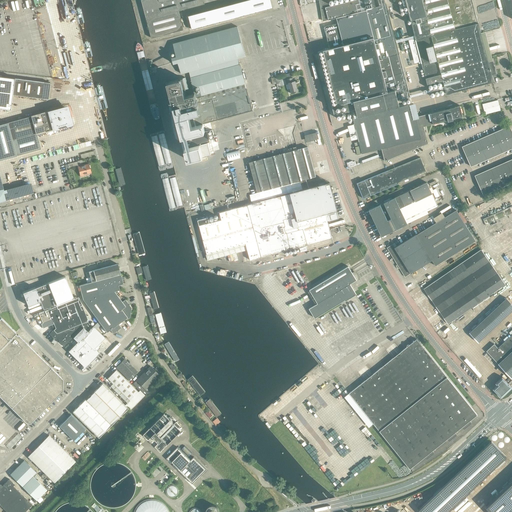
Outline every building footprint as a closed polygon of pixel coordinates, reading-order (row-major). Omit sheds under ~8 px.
[(140,0),(151,38),(184,29),(179,11),(204,4),(203,0),(140,0)] [(248,0),(188,16),(192,29),(273,8),(271,0),(248,0)] [(319,0),(322,22),(336,19),(337,25),(324,29),(329,49),(317,52),(334,115),(351,110),(362,154),(381,149),(384,159),(428,144),(424,127),(433,124),(434,127),(448,123),(453,123),(453,122),(463,119),(460,106),(415,117),(387,4),(386,5),(384,0),(405,0),(427,85),(443,81),(446,94),(494,82),(492,77),(497,76),(495,70),(495,71),(492,61),(488,62),(472,0),(358,0),(330,8),(328,1),(332,0),(319,0)] [(183,78),(168,82),(180,130),(252,110),(238,58),(245,56),(237,26),(173,43),(177,56),(172,57),(174,63),(178,62),(182,74),(188,72),(195,97),(186,100),(183,91),(186,90),(183,78)] [(50,83),(44,82),(0,75),(0,106),(11,108),(12,95),(42,98),(42,99),(48,99),(50,83)] [(294,82),(293,78),(286,80),(287,84),(289,83),(291,93),(298,92),(295,81),(294,82)] [(498,100),(482,104),(485,115),(501,111),(498,100)] [(70,124),(65,108),(0,125),(0,159),(39,149),(35,134),(70,124)] [(346,126),(348,133),(354,132),(352,124),(346,126)] [(471,167),(511,148),(511,130),(510,126),(462,147),(471,167)] [(187,149),(210,142),(207,131),(183,138),(187,149)] [(309,188),(306,179),(316,177),(308,147),(249,162),(257,192),(301,180),(303,189),(290,193),(219,212),(221,220),(199,226),(207,254),(245,244),(250,260),(332,238),(328,221),(339,218),(329,183),(309,188)] [(239,150),(226,154),(228,161),(241,158),(239,150)] [(363,198),(371,195),(399,184),(398,183),(426,171),(420,157),(365,180),(357,183),(363,198)] [(484,196),(511,183),(511,159),(475,175),(484,196)] [(80,177),(87,175),(87,172),(91,171),(89,164),(83,166),(83,167),(78,168),(80,177)] [(114,167),(121,193),(129,191),(122,165),(114,167)] [(407,224),(429,213),(428,211),(438,206),(432,194),(427,182),(410,190),(395,198),(384,203),(391,219),(388,220),(380,205),(369,210),(381,237),(408,224),(407,224)] [(0,202),(34,193),(32,186),(2,194),(0,186),(0,202)] [(486,225),(511,214),(511,206),(484,219),(486,225)] [(476,241),(456,210),(416,235),(416,234),(395,248),(393,244),(387,248),(397,265),(396,266),(398,269),(399,268),(405,277),(411,274),(432,260),(435,266),(476,241)] [(439,213),(431,218),(433,222),(442,217),(439,213)] [(139,226),(130,228),(139,262),(149,260),(139,226)] [(432,301),(489,261),(481,249),(424,289),(432,301)] [(149,260),(139,262),(147,288),(156,286),(149,260)] [(489,261),(432,301),(448,324),(505,284),(489,261)] [(101,279),(120,274),(117,264),(98,269),(101,279)] [(353,273),(348,266),(309,290),(318,303),(309,309),(315,318),(345,300),(350,297),(345,287),(359,279),(355,272),(353,273)] [(122,302),(114,291),(119,290),(118,285),(123,284),(120,274),(79,285),(83,300),(107,332),(110,330),(113,334),(117,331),(117,332),(118,331),(118,330),(121,328),(118,324),(127,318),(128,319),(130,318),(131,308),(129,305),(125,300),(122,302)] [(73,298),(65,277),(39,287),(39,286),(34,288),(40,303),(41,303),(44,310),(73,298)] [(156,286),(147,288),(154,315),(163,312),(156,286)] [(88,321),(79,297),(39,313),(43,323),(52,319),(55,328),(53,330),(49,334),(55,340),(58,338),(59,342),(64,347),(73,338),(72,335),(76,334),(77,334),(83,328),(84,329),(89,324),(88,321)] [(511,303),(506,298),(506,299),(470,333),(469,332),(469,333),(479,343),(479,342),(511,311),(511,303)] [(430,304),(429,306),(430,307),(428,310),(433,316),(435,314),(437,315),(439,313),(430,304)] [(163,312),(154,315),(157,325),(160,336),(169,333),(163,312)] [(0,396),(27,423),(30,423),(63,390),(62,379),(18,335),(17,335),(15,333),(16,333),(0,316),(0,396)] [(83,337),(97,351),(99,348),(97,346),(105,338),(93,326),(83,337)] [(510,377),(506,381),(504,379),(501,381),(500,380),(496,383),(497,385),(493,389),(501,398),(511,387),(511,334),(500,346),(496,343),(487,352),(510,377)] [(99,353),(97,351),(83,337),(68,351),(80,363),(81,361),(82,362),(84,363),(84,364),(85,364),(86,364),(87,363),(91,359),(92,360),(99,353)] [(171,339),(162,342),(163,344),(175,365),(182,360),(171,339)] [(410,469),(477,415),(447,377),(417,339),(349,393),(380,431),(410,469)] [(129,381),(137,372),(124,360),(116,368),(129,381)] [(146,390),(160,376),(150,366),(136,380),(146,390)] [(116,370),(107,378),(113,384),(111,386),(127,403),(130,401),(138,392),(116,370)] [(193,373),(186,379),(201,398),(208,393),(193,373)] [(128,408),(103,383),(86,400),(85,399),(73,412),(99,438),(128,408)] [(210,396),(203,401),(218,419),(225,414),(210,396)] [(181,431),(164,414),(143,435),(160,452),(181,431)] [(74,441),(85,429),(71,415),(59,426),(74,441)] [(54,483),(75,461),(49,435),(28,457),(54,483)] [(419,511),(448,511),(506,457),(491,441),(418,510),(419,511)] [(185,446),(181,450),(188,457),(192,453),(185,446)] [(191,460),(178,447),(166,459),(193,484),(207,469),(194,457),(191,460)] [(36,500),(47,490),(33,476),(36,472),(24,460),(10,474),(36,500)] [(10,499),(18,491),(13,486),(15,485),(9,479),(2,486),(7,492),(5,494),(10,499)] [(511,511),(511,482),(485,509),(488,511),(511,511)] [(175,496),(177,488),(167,486),(165,494),(175,496)] [(15,504),(18,502),(23,496),(18,491),(10,499),(15,504)] [(0,505),(2,508),(10,499),(5,494),(2,497),(0,499),(0,505)] [(18,502),(27,510),(32,505),(23,496),(18,502)] [(311,502),(324,511),(332,511),(313,497),(311,500),(312,501),(311,502)] [(329,498),(327,499),(342,510),(344,510),(329,498)] [(7,511),(13,507),(15,504),(10,499),(2,508),(6,511),(7,511)] [(151,500),(142,501),(136,507),(136,509),(135,511),(134,511),(168,511),(169,511),(159,502),(151,500)] [(24,511),(27,510),(18,502),(15,504),(13,507),(17,511),(24,511)] [(96,503),(92,505),(95,511),(97,511),(100,511),(96,503)]
